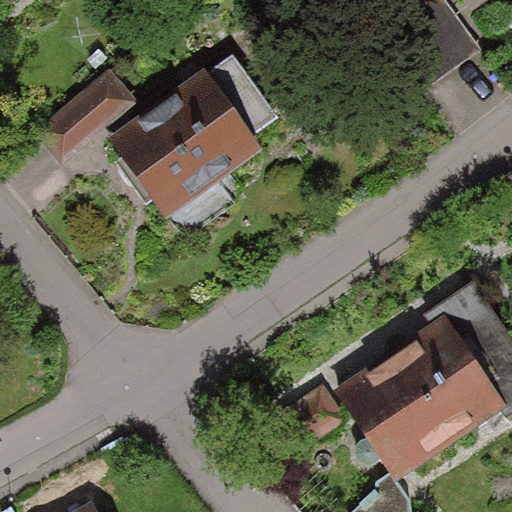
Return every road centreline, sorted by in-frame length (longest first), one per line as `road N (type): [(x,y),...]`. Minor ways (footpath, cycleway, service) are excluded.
road 1 (residential): [(136,378),(270,296),(511,116)]
road 2 (residential): [(136,378),(0,216)]
road 3 (residential): [(248,511),(136,378)]
road 4 (residential): [(0,460),(136,378)]
